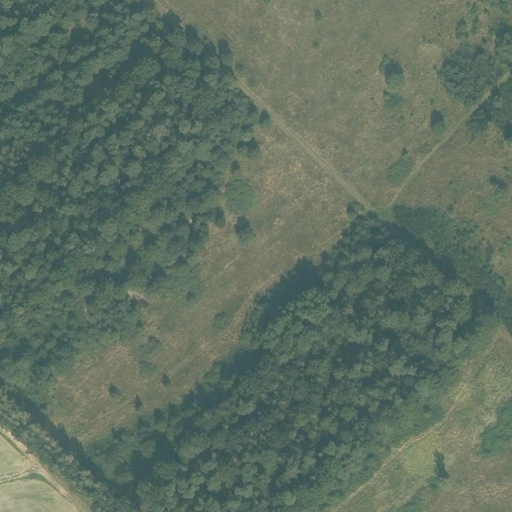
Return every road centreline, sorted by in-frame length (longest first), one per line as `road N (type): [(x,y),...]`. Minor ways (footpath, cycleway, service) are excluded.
road 1 (track): [(379,214),(155,0)]
road 2 (track): [(511,76),(379,214)]
road 3 (track): [(511,341),(379,214)]
